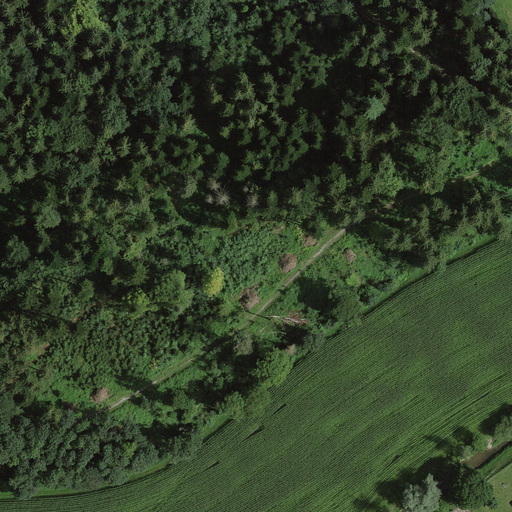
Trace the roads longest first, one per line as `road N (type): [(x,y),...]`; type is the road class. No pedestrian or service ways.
road 1 (track): [(0,415),(53,425),(123,401),(262,309),(343,230),(511,147)]
road 2 (track): [(511,106),(359,0)]
